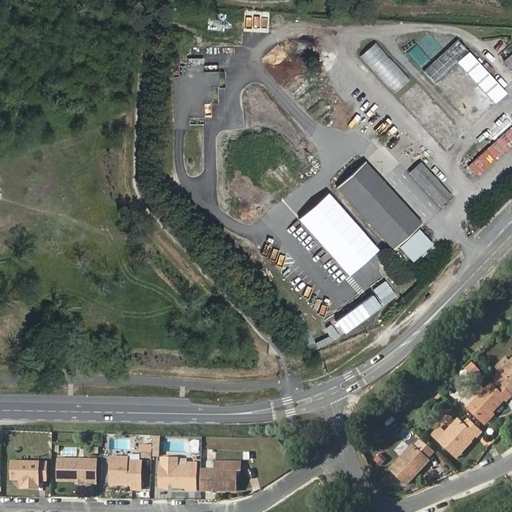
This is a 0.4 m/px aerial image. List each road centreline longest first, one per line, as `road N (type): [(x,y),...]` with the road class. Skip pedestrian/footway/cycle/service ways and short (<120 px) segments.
road 1 (tertiary): [(327,393),(239,413),(0,409)]
road 2 (tertiary): [(511,235),(385,362),(327,393)]
road 3 (residential): [(0,508),(218,511)]
road 4 (residential): [(347,446),(373,498),(401,507),(511,465)]
